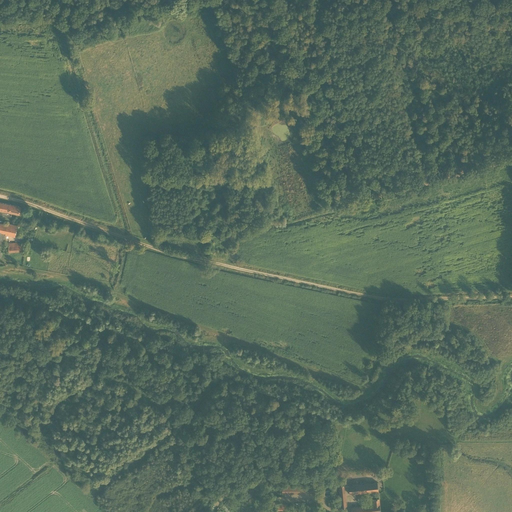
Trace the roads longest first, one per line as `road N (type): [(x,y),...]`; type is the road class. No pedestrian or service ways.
road 1 (track): [(0,196),(178,254),(383,299),(511,297)]
road 2 (track): [(263,488),(247,483),(216,491),(181,429)]
